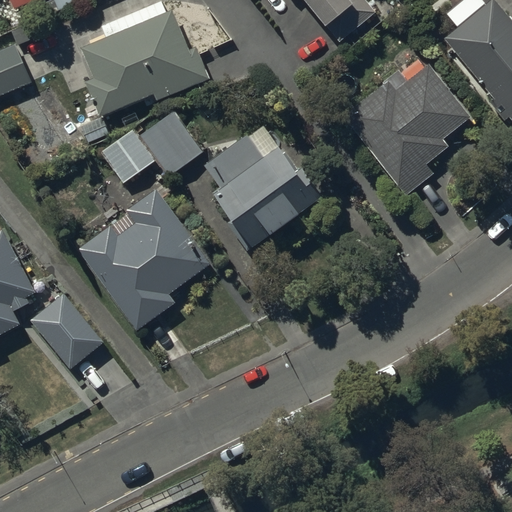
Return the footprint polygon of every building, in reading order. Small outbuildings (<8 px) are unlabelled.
[(8,0),(14,14),(46,0),(8,0)] [(297,0),(325,35),(328,32),(340,46),(375,18),(360,0),(297,0)] [(511,17),(497,0),(485,0),(444,34),(493,93),(489,96),(505,115),(509,112),(511,115),(511,17)] [(106,42),(81,53),(94,83),(85,87),(100,122),(154,98),(157,105),(209,82),(195,50),(188,53),(172,15),(167,17),(161,4),(101,31),(106,42)] [(15,46),(0,52),(0,99),(32,86),(15,46)] [(365,100),(341,120),(405,200),(433,177),(426,169),(448,151),(444,146),(472,123),(429,69),(407,86),(398,74),(382,87),(384,89),(367,102),(365,100)] [(174,115),(141,139),(170,179),(203,155),(174,115)] [(263,131),(204,171),(220,193),(212,198),(252,255),(269,243),(270,245),(299,225),(296,221),(322,204),(301,174),(299,175),(286,157),(282,159),(263,131)] [(132,132),(100,154),(123,187),(155,165),(132,132)] [(76,254),(137,336),(175,307),(170,300),(212,268),(157,194),(76,254)] [(0,339),(20,329),(13,317),(29,309),(25,302),(34,297),(2,234),(0,235),(0,339)] [(29,327),(70,375),(104,347),(63,298),(29,327)]
